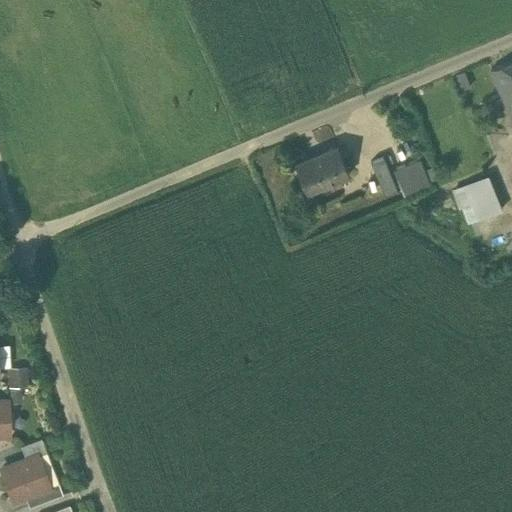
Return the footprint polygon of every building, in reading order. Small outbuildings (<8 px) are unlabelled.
[(511,58),(491,68),(511,115),(511,58)] [(337,144),(294,161),(306,191),(349,173),(337,144)] [(397,189),(383,155),(370,161),(384,194),(397,189)] [(419,158),(393,168),(403,194),(429,183),(419,158)] [(492,172),(454,186),(461,206),(474,201),(481,217),(506,208),(492,172)] [(9,365),(10,384),(29,383),(28,363),(9,365)] [(7,400),(0,400),(0,433),(8,434),(7,400)] [(41,437),(21,445),(26,458),(37,454),(37,455),(47,451),(41,437)] [(26,458),(2,468),(14,499),(25,495),(49,486),(49,485),(37,455),(37,454),(26,458)] [(49,486),(25,495),(29,506),(63,493),(58,482),(49,485),(49,486)]
